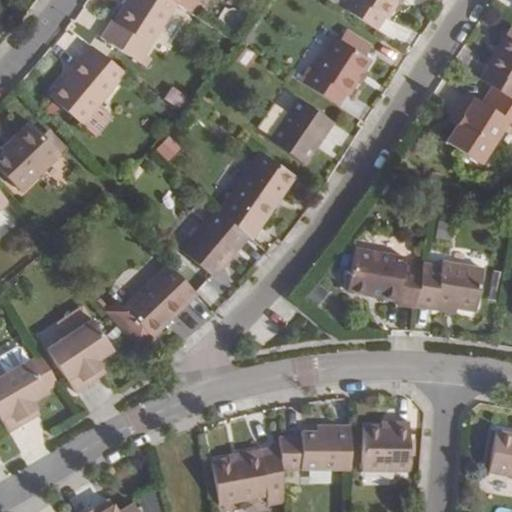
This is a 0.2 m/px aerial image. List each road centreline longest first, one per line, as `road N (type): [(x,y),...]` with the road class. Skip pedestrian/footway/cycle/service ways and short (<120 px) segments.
road 1 (residential): [(470,0),(312,238),(207,353),(206,393)]
road 2 (residential): [(206,393),(362,364),(449,368)]
road 3 (residential): [(0,497),(206,393)]
road 4 (residential): [(449,368),(438,511)]
